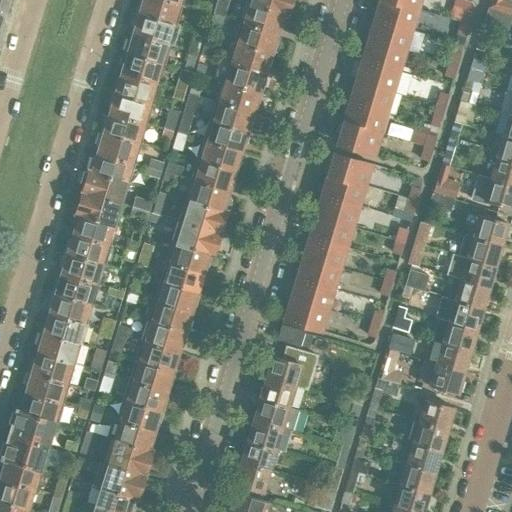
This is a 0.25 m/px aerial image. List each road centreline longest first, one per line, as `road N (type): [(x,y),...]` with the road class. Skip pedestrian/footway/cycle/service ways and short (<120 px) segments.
road 1 (tertiary): [(187,511),(341,0)]
road 2 (residential): [(0,361),(107,0)]
road 3 (residential): [(472,511),(511,376)]
road 4 (residential): [(36,0),(0,119)]
